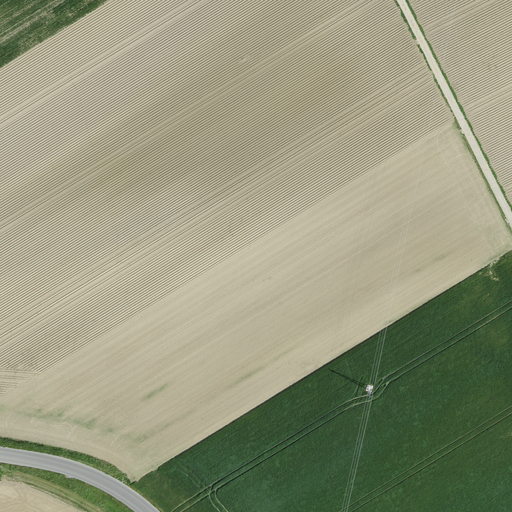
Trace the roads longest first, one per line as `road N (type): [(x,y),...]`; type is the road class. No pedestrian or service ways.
road 1 (track): [(398,0),(511,223)]
road 2 (tertiary): [(0,454),(84,473),(145,511)]
